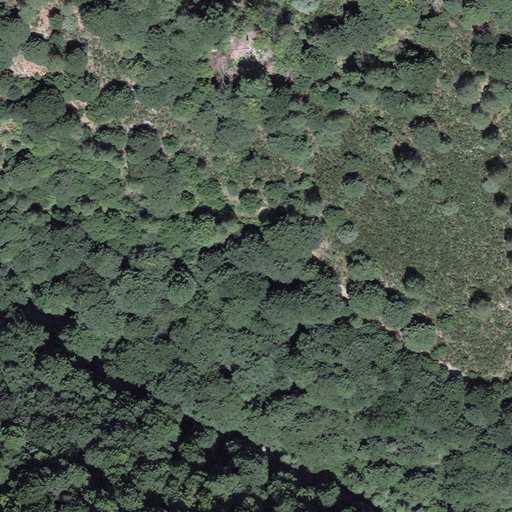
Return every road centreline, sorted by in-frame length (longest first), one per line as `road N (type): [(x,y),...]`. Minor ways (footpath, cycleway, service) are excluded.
road 1 (track): [(271,217),(297,228),(307,252),(357,310),(511,403)]
road 2 (track): [(33,208),(271,217)]
